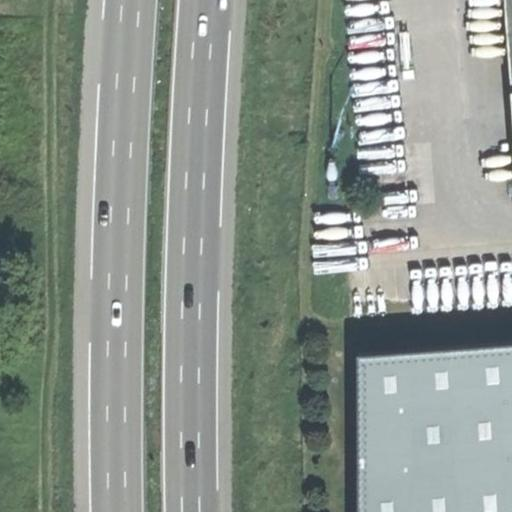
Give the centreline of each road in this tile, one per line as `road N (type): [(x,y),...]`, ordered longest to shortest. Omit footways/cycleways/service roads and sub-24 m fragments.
road 1 (trunk): [(190,511),(193,166),(204,0)]
road 2 (trunk): [(129,0),(117,511)]
